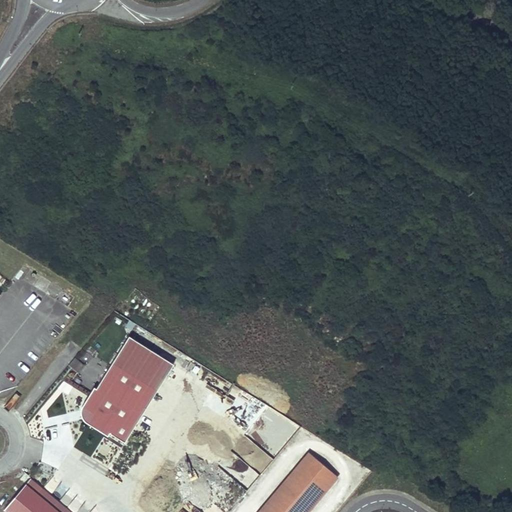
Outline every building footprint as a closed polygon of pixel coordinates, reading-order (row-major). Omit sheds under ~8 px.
[(124,442),(173,364),(129,335),(96,388),(94,387),(82,406),(85,421),(108,435),(109,432),(124,442)] [(80,371),(85,363),(74,357),(69,365),(80,371)] [(307,511),(337,476),(309,452),(258,511),(307,511)] [(62,511),(27,483),(5,510),(7,511),(62,511)] [(183,511),(224,511),(198,490),(183,508),(185,510),(183,511)]
